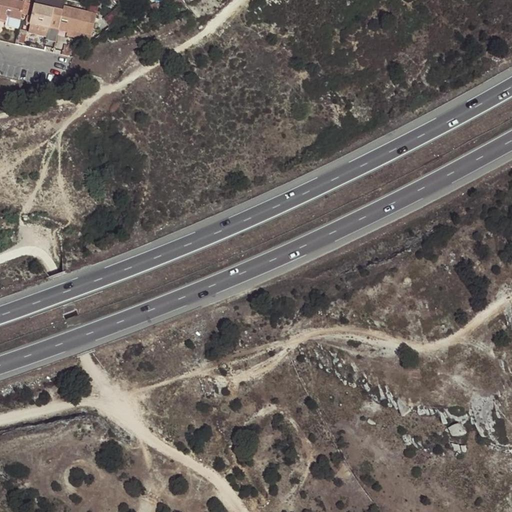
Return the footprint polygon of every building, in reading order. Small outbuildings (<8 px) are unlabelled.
[(4,26),(18,29),(24,3),(10,0),(0,0),(0,20),(5,22),(4,26)] [(59,29),(63,11),(33,5),(29,25),(30,25),(48,29),(49,29),(49,27),(59,29)] [(97,15),(64,8),(63,11),(59,29),(58,31),(68,33),(68,31),(92,36),(97,15)] [(48,29),(30,25),(28,32),(47,36),(48,29)] [(90,42),(92,36),(68,31),(68,33),(67,37),(90,42)]
